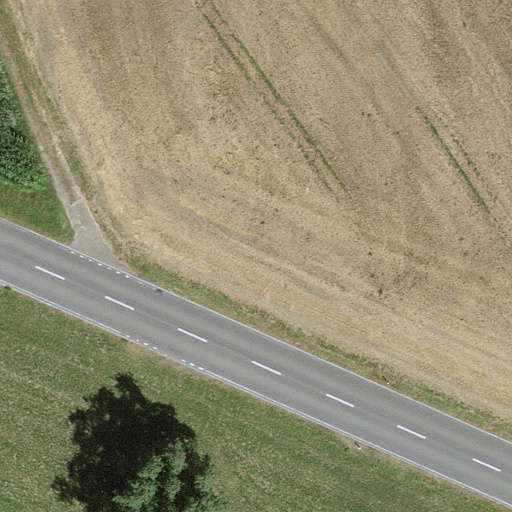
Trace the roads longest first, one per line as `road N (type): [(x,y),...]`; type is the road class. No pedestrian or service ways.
road 1 (tertiary): [(0,245),(511,473)]
road 2 (track): [(108,293),(0,0)]
